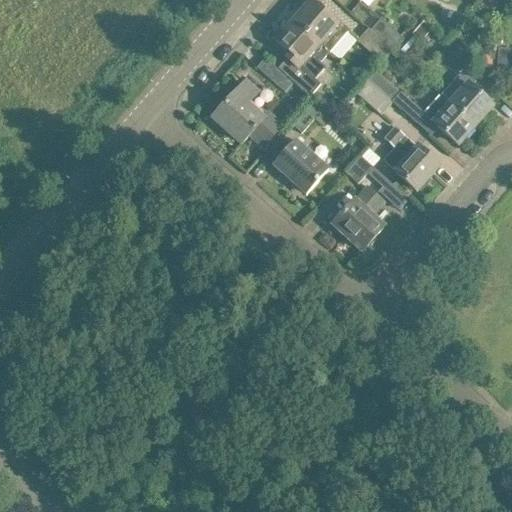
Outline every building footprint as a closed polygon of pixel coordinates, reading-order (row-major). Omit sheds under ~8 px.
[(330,55),(350,32),(335,19),(332,22),(310,2),(308,4),(310,6),(295,24),(330,55)] [(380,20),(370,31),(393,52),(404,40),(380,20)] [(330,55),(295,24),(279,42),(276,40),(275,42),(290,56),(277,70),(293,84),(294,83),(311,98),(322,86),(316,81),(325,70),(326,70),(327,69),(321,64),(330,55)] [(369,30),(358,43),(382,64),(393,52),(370,31),(369,30)] [(498,49),(496,73),(509,73),(510,49),(498,49)] [(293,84),(277,70),(265,59),(256,69),(284,93),(293,84)] [(463,71),(440,97),(474,127),(491,107),(471,89),(476,83),(463,71)] [(457,146),(474,127),(440,97),(425,115),(375,72),(367,81),(392,104),(427,135),(435,126),(457,146)] [(381,117),(392,104),(367,81),(356,94),(381,117)] [(242,145),(250,136),(263,148),(282,127),(267,114),(262,120),(246,106),(258,94),(245,82),(213,119),(242,145)] [(301,134),(323,110),(313,101),(291,125),(301,134)] [(438,167),(405,137),(395,128),(384,140),(394,150),(383,162),(416,192),(438,167)] [(295,142),(286,152),(272,167),(306,197),(328,172),(295,142)] [(357,186),(372,169),(361,158),(345,175),(357,186)] [(388,183),(379,194),(386,200),(396,190),(388,183)] [(367,187),(354,202),(332,226),(334,227),(335,225),(348,236),(346,238),(362,253),(383,229),(371,218),(384,203),(367,187)]
